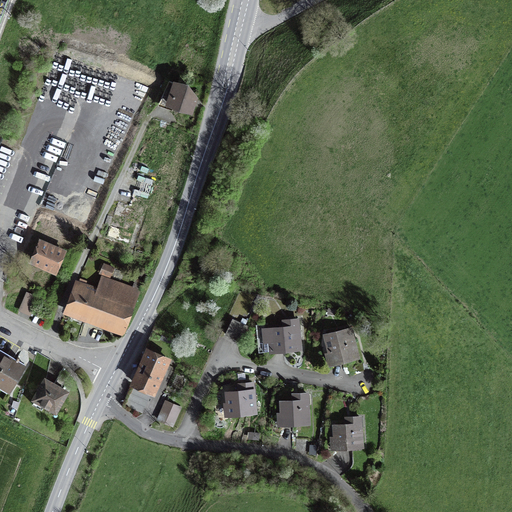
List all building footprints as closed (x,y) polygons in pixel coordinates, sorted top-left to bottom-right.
[(188,87),(169,81),(159,102),(191,113),(196,98),(185,95),(188,87)] [(62,252),(41,243),(33,260),(54,269),(62,252)] [(103,264),(100,272),(110,277),(113,268),(103,264)] [(85,283),(80,281),(78,286),(69,309),(124,329),(139,290),(102,276),(96,292),(87,289),(88,286),(84,285),(85,283)] [(38,297),(27,292),(19,310),(30,315),(38,297)] [(233,319),(226,334),(241,341),(247,326),(233,319)] [(288,327),(263,329),(264,341),(263,341),(264,352),(300,349),(297,319),(288,320),(288,327)] [(358,357),(351,328),(325,335),(332,363),(358,357)] [(167,360),(148,352),(134,383),(153,391),(167,360)] [(0,384),(10,390),(23,367),(0,353),(0,384)] [(67,392),(45,379),(34,399),(35,399),(32,404),(42,409),(44,405),(55,411),(67,392)] [(243,391),(227,392),(229,415),(255,412),(252,383),(243,384),(243,391)] [(298,401),(281,402),(283,424),(308,423),(307,393),(297,394),(298,401)] [(180,407),(166,401),(158,419),(172,425),(180,407)] [(362,446),(360,417),(350,417),(351,424),(334,425),(336,448),(362,446)]
